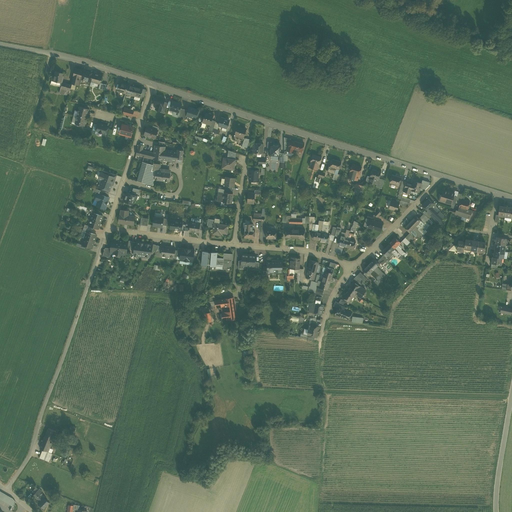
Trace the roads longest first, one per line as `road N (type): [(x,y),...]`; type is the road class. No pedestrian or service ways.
road 1 (unclassified): [(152,84),(441,177)]
road 2 (unclassified): [(6,490),(30,455),(86,289)]
road 3 (track): [(511,398),(322,392)]
road 4 (unclassified): [(0,44),(152,84)]
road 5 (track): [(511,50),(382,0)]
road 6 (residential): [(234,245),(106,230)]
road 7 (residential): [(441,177),(352,266)]
road 8 (residential): [(352,266),(298,250),(234,245)]
road 9 (unclassified): [(496,511),(511,392)]
